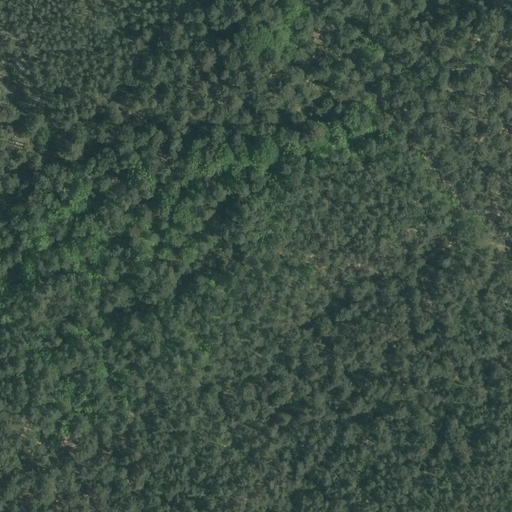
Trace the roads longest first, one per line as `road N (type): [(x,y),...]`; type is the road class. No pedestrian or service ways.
road 1 (track): [(0,310),(117,308),(283,255),(377,274),(399,273),(465,239),(511,245)]
road 2 (track): [(311,0),(453,189),(477,208)]
